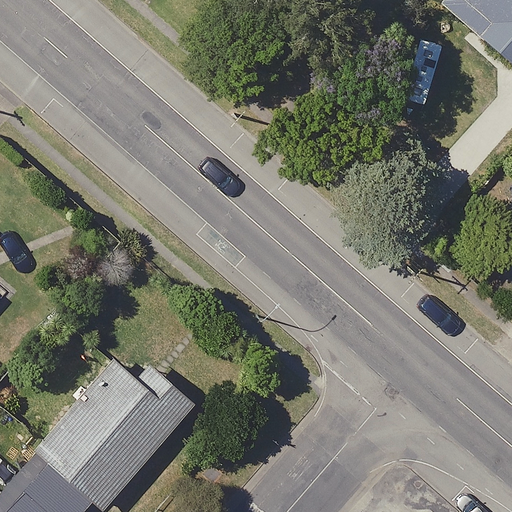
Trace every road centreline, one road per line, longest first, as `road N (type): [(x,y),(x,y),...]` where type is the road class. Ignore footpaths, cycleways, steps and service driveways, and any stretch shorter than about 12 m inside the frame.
road 1 (secondary): [(0,0),(418,366)]
road 2 (residential): [(293,511),(418,366)]
road 3 (secondary): [(418,366),(511,445)]
